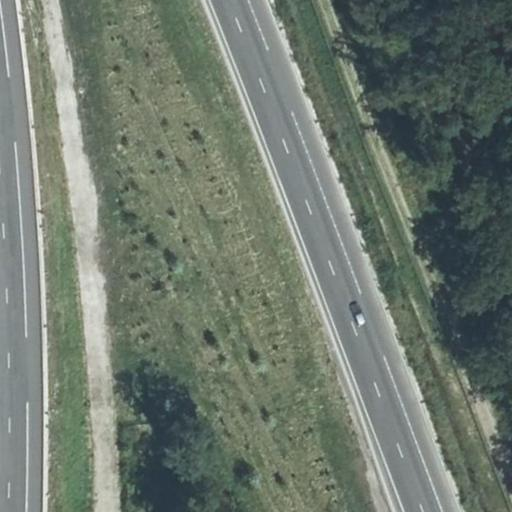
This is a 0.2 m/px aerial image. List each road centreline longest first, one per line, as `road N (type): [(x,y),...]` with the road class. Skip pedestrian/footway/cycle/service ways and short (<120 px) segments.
road 1 (track): [(509,511),(383,234),(296,0)]
road 2 (motorway): [(423,511),(228,0)]
road 3 (motorway): [(4,511),(0,239)]
